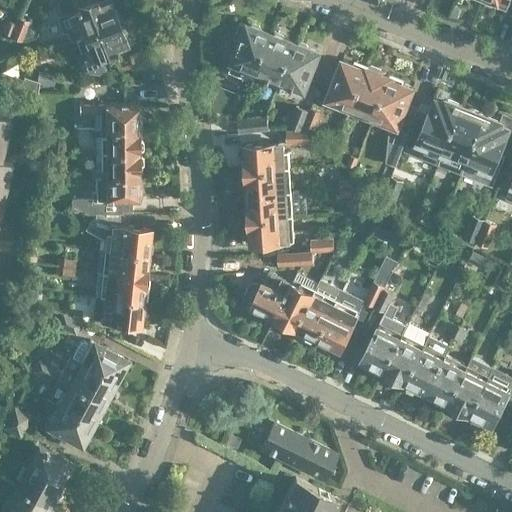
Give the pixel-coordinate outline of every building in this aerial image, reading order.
[(67,17),(76,39),(118,23),(118,22),(121,19),(119,11),(113,10),(109,0),(107,0),(97,4),(96,1),(77,8),(74,0),(51,0),(49,8),(58,5),(62,18),(67,17)] [(15,25),(10,37),(22,41),(30,23),(18,18),(15,25)] [(3,34),(10,37),(15,25),(8,21),(3,34)] [(118,23),(76,39),(81,53),(77,54),(84,71),(98,72),(102,71),(98,60),(116,54),(115,51),(127,47),(124,37),(127,33),(124,26),(119,25),(118,23)] [(255,75),(271,34),(246,24),(245,26),(240,23),(234,38),(240,40),(228,71),(253,80),(255,75)] [(267,80),(278,85),(295,44),(271,34),(255,75),(257,72),(268,76),(267,80)] [(295,44),(278,85),(280,81),(292,86),(291,90),(302,94),(307,82),(308,82),(316,62),(315,62),(318,53),(295,44)] [(35,68),(55,71),(56,58),(37,56),(35,68)] [(327,99),(351,109),(368,67),(357,63),(356,65),(343,60),(327,99)] [(370,68),(368,67),(351,109),(374,118),(391,76),(380,72),(381,70),(371,66),(370,68)] [(37,71),(35,84),(53,87),(55,74),(37,71)] [(391,76),(374,118),(390,124),(384,163),(394,167),(419,106),(408,102),(413,88),(401,84),(402,81),(391,76)] [(419,116),(404,151),(438,165),(443,154),(462,105),(446,99),(445,102),(436,98),(432,109),(431,108),(427,119),(419,116)] [(94,115),(94,130),(138,129),(138,105),(79,106),(79,115),(94,115)] [(443,154),(438,165),(462,174),(466,163),(486,115),(462,105),(443,154)] [(303,124),(315,129),(322,111),(310,106),(303,124)] [(285,130),(285,131),(301,129),(303,124),(307,111),(297,107),(289,128),(293,130),(285,130)] [(0,218),(13,160),(2,158),(8,111),(0,109),(0,334),(7,319),(0,316),(0,218)] [(466,163),(462,174),(493,187),(506,156),(499,154),(505,138),(504,138),(508,128),(501,125),(502,122),(486,115),(466,163)] [(269,130),(268,118),(238,121),(239,133),(269,130)] [(94,138),(94,154),(138,153),(138,150),(143,147),(143,141),(138,138),(138,129),(94,130),(91,130),(91,138),(94,138)] [(301,129),(285,131),(285,143),(309,142),(309,129),(301,129)] [(245,145),(246,170),(289,167),(288,151),(284,151),(283,142),(245,145)] [(138,153),(94,154),(94,169),(91,169),(91,177),(95,177),(138,177),(138,166),(143,163),(143,156),(138,154),(138,153)] [(351,155),(347,164),(355,167),(358,158),(351,155)] [(246,170),(248,195),(291,192),(289,167),(246,170)] [(404,181),(391,176),(382,199),(395,204),(404,181)] [(139,201),(138,177),(95,177),(95,192),(91,192),(91,200),(84,200),(84,209),(95,213),(98,213),(118,213),(119,201),(139,201)] [(352,179),(340,179),(340,188),(353,187),(352,179)] [(353,187),(340,188),(341,196),(353,195),(353,187)] [(364,188),(361,195),(356,203),(377,214),(382,203),(365,194),(364,188)] [(248,195),(249,218),(292,216),(291,192),(248,195)] [(422,203),(417,215),(425,218),(430,207),(422,203)] [(92,219),(83,231),(84,231),(99,239),(98,248),(107,249),(146,254),(148,229),(118,226),(118,213),(98,213),(98,218),(97,217),(92,219)] [(464,237),(477,242),(486,219),(473,214),(464,237)] [(292,216),(249,218),(251,243),(294,240),(292,216)] [(486,219),(477,242),(488,247),(498,223),(486,219)] [(312,250),(313,251),(335,250),(335,249),(336,249),(342,237),(334,237),(334,236),(311,237),(312,250)] [(99,248),(96,272),(105,272),(143,277),(146,254),(107,249),(99,248)] [(313,251),(312,250),(279,252),(279,265),(298,263),(307,264),(314,263),(313,251)] [(56,266),(74,269),(76,259),(63,257),(62,265),(56,264),(56,266)] [(55,272),(55,273),(61,273),(61,275),(73,276),(74,269),(56,266),(56,267),(55,272)] [(375,305),(384,287),(391,272),(381,267),(364,299),(375,305)] [(93,293),(141,299),(143,277),(105,272),(95,271),(93,293)] [(251,306),(274,317),(296,273),(293,272),(289,281),(268,271),(262,285),(256,281),(250,283),(245,292),(247,299),(253,302),(251,306)] [(296,273),(274,317),(295,327),(321,278),(320,277),(317,284),(301,275),(296,273)] [(295,327),(317,338),(337,297),(341,288),(321,278),(295,327)] [(19,281),(17,292),(34,295),(36,284),(19,281)] [(380,323),(361,360),(383,371),(407,324),(394,317),(399,306),(391,302),(395,292),(384,287),(375,305),(386,310),(380,323)] [(337,297),(317,338),(339,349),(364,299),(342,288),(337,297)] [(94,294),(92,319),(100,319),(102,321),(138,325),(141,299),(103,294),(102,295),(94,294)] [(80,324),(62,313),(56,324),(75,334),(80,324)] [(409,320),(383,371),(405,381),(424,345),(424,344),(430,330),(409,320)] [(448,332),(455,336),(461,325),(454,321),(448,332)] [(461,325),(455,336),(463,340),(468,329),(461,325)] [(79,341),(71,357),(82,363),(115,381),(126,359),(90,339),(88,342),(84,339),(79,341)] [(491,354),(498,358),(504,347),(496,343),(491,354)] [(445,355),(424,345),(405,381),(427,392),(445,355)] [(427,392),(448,403),(467,366),(445,355),(427,392)] [(70,384),(70,385),(103,402),(115,381),(82,363),(71,357),(69,356),(58,377),(70,384)] [(467,366),(448,403),(470,413),(488,376),(493,366),(472,356),(467,366)] [(32,370),(41,375),(47,363),(38,358),(32,370)] [(47,363),(41,375),(51,380),(57,369),(47,363)] [(488,376),(470,413),(492,425),(505,400),(511,403),(511,375),(493,366),(488,376)] [(103,402),(70,385),(59,404),(92,423),(103,402)] [(92,423),(59,404),(52,418),(48,416),(43,425),(80,445),(92,423)] [(8,417),(26,427),(32,415),(14,405),(8,417)] [(26,427),(8,417),(3,426),(21,436),(26,427)] [(261,447),(323,477),(335,453),(273,422),(261,447)] [(26,466),(59,484),(71,462),(34,442),(29,452),(33,454),(26,466)] [(15,487),(48,505),(59,484),(26,466),(15,487)] [(334,511),(328,509),(333,497),(295,478),(277,511),(334,511)] [(15,487),(4,508),(10,511),(43,511),(48,505),(15,487)]
